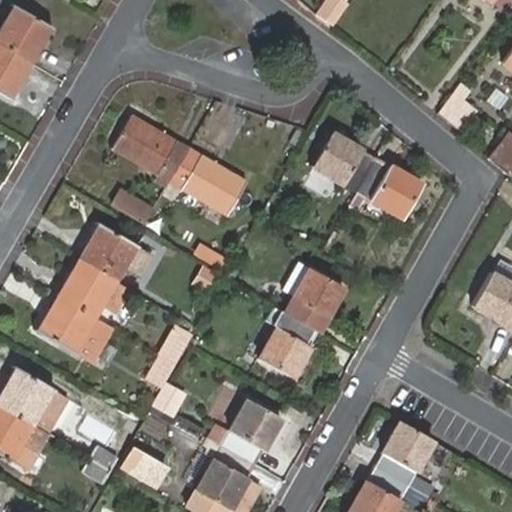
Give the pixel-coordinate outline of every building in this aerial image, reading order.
[(511,0),(484,0),(503,13),(511,0)] [(12,7),(0,27),(0,46),(28,63),(47,29),(12,7)] [(28,63),(0,46),(0,93),(9,99),(28,63)] [(511,48),(502,63),(511,70),(511,48)] [(469,93),(459,84),(435,117),(457,135),(476,110),(463,101),(469,93)] [(111,147),(168,180),(186,150),(128,117),(111,147)] [(511,137),(506,133),(486,160),(505,175),(511,166),(511,137)] [(356,193),(375,158),(331,134),(312,168),(327,177),(356,193)] [(186,150),(168,180),(225,214),(243,183),(186,150)] [(419,183),(375,158),(356,193),(364,198),(400,218),(419,183)] [(317,194),(327,177),(312,168),(308,167),(298,184),(317,194)] [(118,191),(110,205),(137,221),(145,207),(118,191)] [(364,198),(356,193),(349,205),(357,210),(364,198)] [(152,216),(146,227),(154,231),(161,221),(152,216)] [(97,227),(77,261),(114,283),(123,269),(139,278),(151,258),(97,227)] [(511,284),(511,266),(499,258),(490,272),(511,284)] [(77,261),(57,295),(94,317),(101,305),(114,283),(77,261)] [(192,280),(206,289),(217,272),(204,263),(192,280)] [(271,308),(318,334),(343,289),(309,270),(291,301),(279,295),(271,308)] [(470,306),(511,330),(511,284),(490,272),(470,306)] [(130,292),(114,283),(101,305),(116,315),(130,292)] [(94,317),(57,295),(37,330),(92,362),(107,338),(88,327),(94,317)] [(293,378),(318,334),(271,308),(264,321),(275,328),(258,358),(293,378)] [(174,327),(158,353),(172,361),(188,336),(174,327)] [(172,361),(158,353),(144,379),(160,387),(174,363),(172,361)] [(14,368),(0,393),(0,408),(32,427),(52,390),(14,368)] [(172,416),(185,391),(165,380),(152,405),(172,416)] [(220,445),(254,465),(279,420),(245,401),(228,431),(215,424),(208,438),(220,445)] [(32,427),(0,408),(0,455),(26,470),(46,436),(32,427)] [(397,421),(373,465),(407,484),(412,475),(431,442),(397,421)] [(247,477),(254,465),(220,445),(195,489),(230,508),(247,477)] [(94,447),(87,459),(108,471),(115,458),(94,447)] [(108,471),(87,459),(80,473),(100,484),(108,471)] [(347,511),(348,511),(391,511),(401,496),(407,484),(373,465),(347,511)] [(407,484),(427,496),(431,487),(412,475),(407,484)] [(247,477),(230,508),(236,511),(244,511),(260,485),(247,477)] [(420,507),(427,496),(407,484),(401,496),(420,507)]
